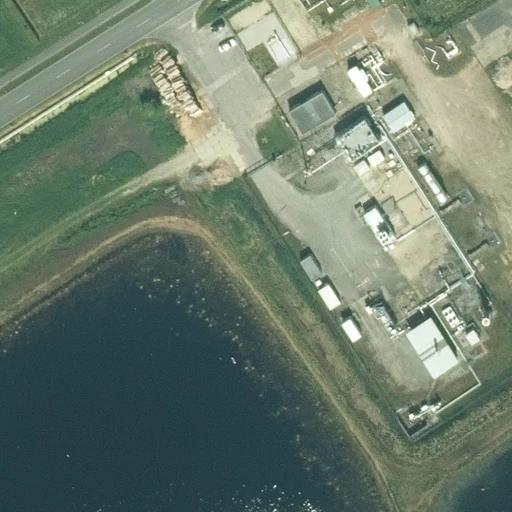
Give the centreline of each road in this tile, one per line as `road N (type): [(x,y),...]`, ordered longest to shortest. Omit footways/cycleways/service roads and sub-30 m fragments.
road 1 (track): [(0,274),(192,151)]
road 2 (tertiary): [(0,114),(178,0)]
